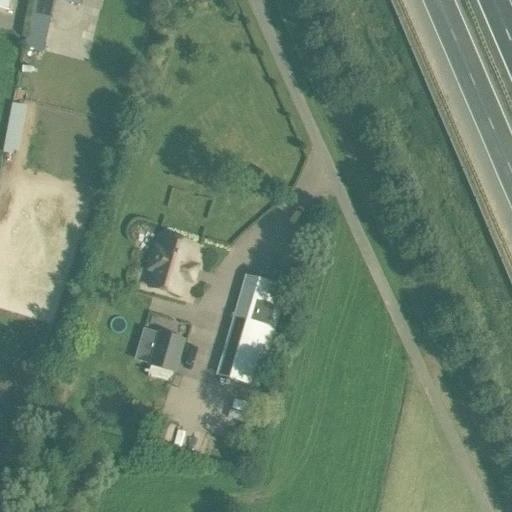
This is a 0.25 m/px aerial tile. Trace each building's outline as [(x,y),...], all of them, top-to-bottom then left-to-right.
[(0,0),(0,9),(10,11),(11,0),(0,0)] [(36,0),(33,14),(37,15),(51,19),(53,9),(55,0),(58,0),(80,5),(81,0),(36,0)] [(68,31),(58,30),(51,60),(60,61),(68,31)] [(160,250),(153,274),(158,276),(154,291),(185,300),(199,249),(168,241),(165,251),(160,250)] [(253,279),(224,379),(263,390),(292,290),(253,279)] [(160,335),(150,367),(147,378),(170,385),(174,374),(183,342),(160,335)]
